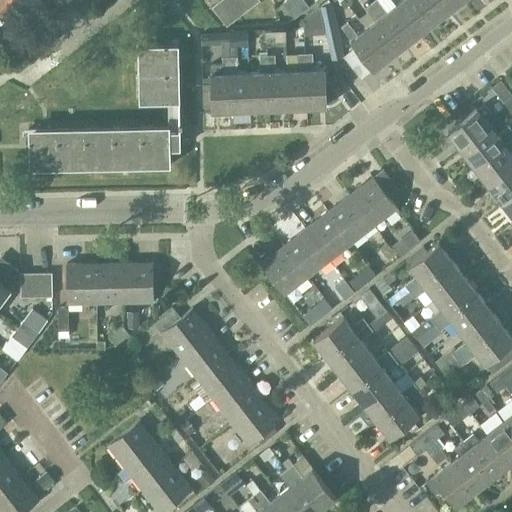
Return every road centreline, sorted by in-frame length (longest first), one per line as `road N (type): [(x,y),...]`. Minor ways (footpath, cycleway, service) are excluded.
road 1 (residential): [(380,491),(203,259),(202,212)]
road 2 (residential): [(202,212),(237,211),(280,196),(381,124)]
road 3 (residential): [(0,215),(202,212)]
road 4 (residential): [(511,271),(381,124)]
road 5 (residential): [(38,511),(77,482),(2,383)]
road 6 (residential): [(381,124),(511,21)]
